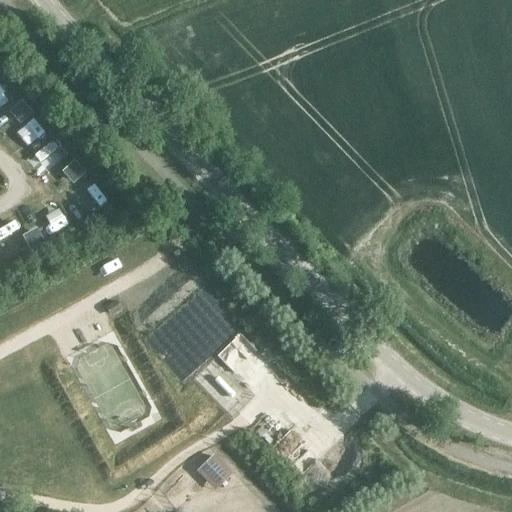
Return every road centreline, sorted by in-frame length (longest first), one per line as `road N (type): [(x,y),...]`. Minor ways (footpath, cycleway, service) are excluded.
road 1 (tertiary): [(511,437),(448,410),(387,365),(38,0)]
road 2 (track): [(0,493),(90,508),(133,501),(204,430),(276,394),(333,411),(387,365)]
